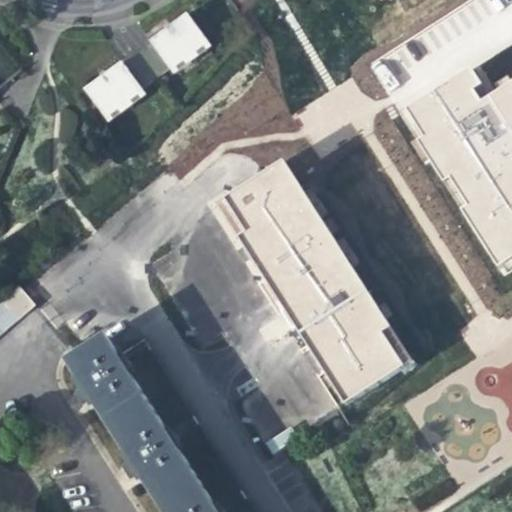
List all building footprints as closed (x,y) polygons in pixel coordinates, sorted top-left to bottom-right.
[(86,90),(105,116),(208,41),(189,15),(168,30),(151,42),(153,45),(125,65),(123,63),(107,74),(86,90)] [(0,90),(16,76),(7,65),(0,55),(0,90)] [(511,79),(495,93),(470,56),(398,97),(497,278),(511,268),(511,79)] [(394,110),(364,122),(386,182),(416,170),(394,110)] [(225,111),(171,170),(182,180),(236,121),(225,111)] [(407,361),(287,161),(217,196),(335,410),(407,361)] [(0,334),(32,307),(33,309),(94,256),(76,234),(0,299),(0,334)] [(103,338),(66,362),(86,393),(130,459),(163,511),(251,511),(244,500),(225,511),(215,511),(219,509),(217,507),(239,492),(196,426),(170,442),(166,435),(191,418),(148,351),(123,368),(103,338)]
